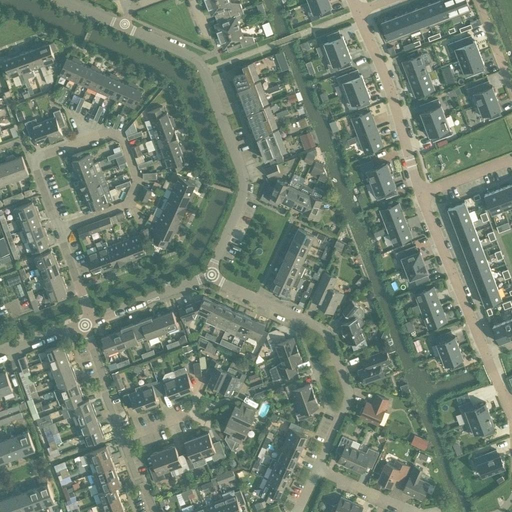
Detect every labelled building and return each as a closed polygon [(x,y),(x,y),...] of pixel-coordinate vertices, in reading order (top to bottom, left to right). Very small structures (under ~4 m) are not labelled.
[(218,18),(242,9),(240,3),(230,2),(228,0),(214,0),(206,3),(208,8),(209,8),(211,14),(216,12),(218,18)] [(307,2),(305,3),(310,14),(311,14),(318,11),(320,17),(332,13),(330,7),(332,6),(329,0),(313,0),(310,1),(307,2)] [(443,0),(437,0),(432,2),(440,22),(450,18),(443,0)] [(454,0),(443,0),(450,18),(460,15),(454,0)] [(454,0),(460,15),(471,10),(467,0),(454,0)] [(440,22),(432,2),(422,6),(429,23),(428,23),(430,26),(440,22)] [(412,10),(419,27),(428,23),(429,23),(422,6),(412,10)] [(242,9),(218,18),(220,23),(215,24),(217,31),(219,36),(239,29),(237,22),(244,14),(242,9)] [(412,10),(402,14),(409,30),(411,33),(420,30),(419,27),(412,10)] [(392,17),(400,38),(411,33),(409,30),(402,14),(392,17)] [(389,42),(400,38),(392,17),(382,21),(389,42)] [(242,36),(239,29),(219,36),(221,42),(222,41),(224,48),(229,46),(231,51),(242,47),(254,42),(252,36),(242,36)] [(341,36),(339,31),(327,35),(329,41),(320,44),(324,55),(347,47),(343,36),(341,36)] [(455,49),(459,59),(479,52),(475,40),(473,41),(471,35),(449,44),(451,50),(455,49)] [(57,64),(56,60),(52,51),(56,50),(53,42),(49,44),(49,43),(41,46),(39,44),(37,45),(50,82),(53,81),(52,73),(50,68),(56,65),(57,64)] [(35,45),(34,49),(26,52),(33,69),(40,66),(44,76),(47,83),(50,82),(37,45),(35,45)] [(393,46),(387,48),(390,56),(396,53),(393,46)] [(351,64),(349,59),(351,58),(347,47),(324,55),(329,66),(338,63),(340,69),(351,64)] [(281,51),(276,53),(278,61),(286,58),(284,51),(283,51),(282,51),(281,51)] [(19,54),(16,52),(14,53),(25,83),(27,87),(31,85),(28,78),(35,76),(33,69),(26,52),(19,54)] [(479,52),(459,59),(466,77),(484,70),(482,64),(484,64),(479,52)] [(25,83),(14,53),(12,54),(11,57),(4,60),(10,77),(18,75),(21,84),(25,83)] [(421,54),(402,62),(409,79),(428,71),(428,72),(433,70),(432,70),(430,63),(426,53),(421,54)] [(69,79),(77,59),(75,58),(73,60),(67,57),(59,74),(69,79)] [(77,59),(69,79),(78,83),(86,66),(80,63),(79,60),(77,59)] [(238,87),(259,79),(254,68),(255,68),(253,62),(234,69),(237,75),(234,76),(238,87)] [(86,66),(78,83),(87,87),(96,67),(94,66),(91,68),(86,66)] [(96,67),(87,87),(97,91),(104,74),(98,71),(98,68),(96,67)] [(343,94),(366,86),(362,75),(360,75),(358,70),(337,77),(343,94)] [(428,71),(409,79),(415,96),(434,89),(428,72),(428,71)] [(104,74),(97,91),(106,95),(115,75),(113,74),(110,76),(104,74)] [(115,75),(106,95),(116,99),(123,82),(117,80),(117,76),(115,75)] [(455,82),(453,77),(446,79),(448,85),(455,82)] [(243,100),(264,92),(259,81),(239,89),(243,100)] [(488,81),(467,89),(474,105),(478,104),(496,97),(492,86),(490,86),(488,81)] [(123,82),(116,99),(125,103),(134,83),(132,82),(129,85),(123,82)] [(134,83),(125,103),(134,107),(136,103),(138,99),(142,90),(136,88),(135,84),(134,83)] [(370,97),(366,86),(343,94),(348,105),(356,102),(359,108),(370,103),(368,98),(370,97)] [(264,92),(243,100),(247,111),(268,103),(264,92)] [(298,99),(295,93),(288,96),(290,102),(298,99)] [(501,108),(496,97),(478,104),(482,115),(487,113),(489,119),(501,114),(499,109),(501,108)] [(425,124),(445,116),(441,105),(440,105),(438,98),(420,105),(422,112),(421,112),(425,124)] [(84,105),(90,107),(93,102),(86,99),(84,105)] [(165,113),(162,106),(147,112),(153,128),(173,121),(172,119),(169,118),(167,112),(165,113)] [(252,124),(273,116),(269,106),(248,113),(252,124)] [(44,121),(51,139),(62,135),(58,124),(64,122),(59,110),(53,112),(55,117),(44,121)] [(358,135),(377,128),(370,111),(351,118),(358,135)] [(273,116),(252,124),(256,135),(277,127),(273,116)] [(450,128),(445,116),(425,124),(429,136),(431,135),(433,141),(451,134),(449,128),(450,128)] [(36,118),(31,120),(25,123),(29,135),(35,133),(39,143),(51,139),(44,121),(37,123),(36,118)] [(173,121),(153,128),(156,138),(174,131),(172,125),(174,123),(173,121)] [(364,153),(384,145),(377,128),(358,135),(364,153)] [(261,148),(282,141),(278,130),(257,137),(261,148)] [(155,149),(160,147),(177,141),(178,141),(175,131),(174,131),(156,138),(152,140),(155,149)] [(311,132),(305,134),(310,148),(316,146),(311,132)] [(349,147),(347,140),(341,143),(343,149),(349,147)] [(180,147),(178,141),(177,141),(160,147),(164,157),(184,149),(183,147),(180,147)] [(282,141),(261,148),(265,159),(268,158),(270,164),(283,159),(281,153),(286,151),(282,141)] [(140,150),(138,145),(131,147),(134,157),(142,154),(140,150)] [(184,149),(164,157),(169,171),(186,165),(182,154),(185,151),(184,149)] [(73,171),(94,163),(90,153),(84,156),(82,151),(72,155),(74,159),(72,160),(75,166),(73,169),(73,171)] [(10,156),(18,178),(29,174),(22,156),(14,158),(13,154),(10,156)] [(314,157),(307,154),(304,161),(311,164),(314,157)] [(0,164),(7,182),(18,178),(10,156),(6,157),(8,161),(0,164)] [(372,160),(362,164),(364,171),(367,170),(371,181),(391,174),(391,173),(393,172),(390,163),(387,164),(387,162),(374,167),(372,160)] [(324,165),(316,161),(312,169),(320,173),(324,165)] [(80,179),(97,173),(94,163),(73,171),(74,173),(77,174),(80,179)] [(268,177),(280,172),(277,164),(265,169),(268,177)] [(320,173),(318,178),(325,181),(327,176),(323,166),(320,173)] [(83,189),(106,181),(102,171),(97,173),(80,179),(79,179),(83,190),(83,189)] [(391,174),(371,181),(378,199),(385,196),(386,198),(397,194),(394,186),(396,186),(391,174)] [(164,183),(193,196),(194,194),(192,191),(195,184),(194,183),(196,181),(189,178),(188,180),(178,176),(174,184),(166,180),(164,183)] [(290,182),(286,181),(283,182),(277,179),(274,187),(269,184),(264,195),(270,198),(271,196),(281,200),(290,182)] [(291,179),(290,182),(281,200),(292,205),(300,189),(299,189),(302,184),(291,179)] [(83,189),(86,195),(83,198),(84,200),(104,192),(109,190),(106,181),(83,189)] [(185,206),(188,198),(192,198),(193,196),(164,183),(163,186),(172,190),(168,198),(185,206)] [(303,210),(312,192),(313,189),(302,184),(299,189),(300,189),(292,205),(303,210)] [(503,209),(511,205),(511,197),(507,186),(496,190),(503,209)] [(143,187),(140,193),(138,198),(145,201),(150,190),(143,187)] [(104,192),(84,200),(85,202),(88,202),(91,208),(93,207),(95,211),(108,207),(106,202),(108,202),(113,200),(109,190),(104,192)] [(492,214),(503,209),(496,190),(484,194),(492,214)] [(312,192),(303,210),(314,215),(313,217),(319,220),(324,209),(318,207),(320,204),(324,202),(323,199),(326,198),(323,191),(315,194),(312,192)] [(185,206),(168,198),(163,209),(180,217),(181,217),(186,206),(185,206)] [(15,208),(14,209),(13,211),(16,220),(21,219),(39,212),(37,206),(34,207),(32,202),(15,208)] [(452,218),(469,212),(465,202),(448,208),(452,218)] [(386,227),(405,220),(399,203),(380,210),(386,227)] [(177,224),(180,217),(163,209),(160,217),(151,213),(149,216),(178,229),(179,227),(177,224)] [(25,229),(41,223),(39,219),(41,218),(39,212),(21,219),(25,229)] [(455,228),(472,221),(469,212),(452,218),(455,228)] [(170,239),(173,231),(177,231),(178,229),(149,216),(148,219),(157,223),(152,233),(155,235),(152,242),(165,248),(169,238),(170,239)] [(109,217),(103,219),(98,221),(100,227),(106,226),(112,224),(109,217)] [(393,245),(412,237),(405,220),(386,227),(393,245)] [(88,225),(90,231),(94,230),(100,227),(98,221),(88,225)] [(459,237),(476,231),(472,221),(455,228),(459,237)] [(25,229),(20,231),(24,242),(29,240),(47,233),(45,227),(42,228),(41,223),(25,229)] [(147,227),(139,230),(143,240),(151,237),(147,227)] [(293,238),(309,245),(314,235),(298,228),(293,238)] [(463,247),(480,240),(476,231),(459,237),(463,247)] [(47,233),(29,240),(33,251),(49,245),(47,240),(49,239),(47,233)] [(139,234),(129,238),(137,259),(139,258),(139,254),(146,252),(139,234)] [(3,237),(0,238),(0,250),(2,256),(10,253),(3,237)] [(129,238),(119,242),(125,260),(126,259),(132,257),(135,259),(137,259),(129,238)] [(309,245),(293,238),(289,248),(305,255),(309,245)] [(466,256),(483,250),(480,240),(463,247),(466,256)] [(100,243),(102,248),(98,250),(105,270),(107,270),(108,266),(114,264),(108,246),(106,241),(100,243)] [(343,244),(336,241),(333,248),(340,251),(343,244)] [(114,264),(114,265),(126,260),(126,259),(125,260),(119,242),(108,246),(114,264)] [(15,245),(10,247),(14,258),(19,257),(15,245)] [(404,249),(396,253),(402,269),(405,268),(424,261),(420,250),(418,251),(416,245),(404,249)] [(285,258),(300,265),(305,255),(289,248),(285,258)] [(103,271),(105,270),(98,250),(87,254),(94,271),(100,269),(103,271)] [(470,266),(487,260),(483,250),(466,256),(470,266)] [(39,268),(57,261),(55,255),(53,256),(51,251),(35,257),(39,268)] [(300,265),(285,258),(280,268),(301,277),(305,267),(300,265)] [(474,276),(491,269),(487,260),(470,266),(474,276)] [(39,268),(42,274),(37,276),(38,280),(59,272),(57,268),(59,267),(57,261),(39,268)] [(405,268),(402,269),(406,281),(410,279),(415,277),(417,283),(429,279),(426,273),(428,272),(424,261),(405,268)] [(301,277),(280,268),(276,278),(292,285),(296,287),(301,277)] [(477,285),(494,279),(491,269),(474,276),(477,285)] [(317,273),(317,272),(315,271),(312,277),(318,280),(321,274),(317,273)] [(61,277),(59,272),(38,280),(40,284),(45,283),(47,289),(65,282),(63,276),(61,277)] [(339,303),(343,294),(332,289),(337,278),(325,272),(313,298),(322,302),(320,306),(333,312),(337,302),(339,303)] [(292,285),(276,278),(271,288),(275,289),(273,293),(289,300),(291,296),(287,294),(292,285)] [(360,289),(366,283),(361,278),(355,285),(360,289)] [(481,295),(498,289),(494,279),(477,285),(481,295)] [(67,288),(65,282),(47,289),(42,291),(46,302),(51,300),(67,294),(65,289),(67,288)] [(421,311),(440,304),(434,286),(415,294),(421,311)] [(485,305),(502,298),(498,289),(481,295),(485,305)] [(306,291),(304,290),(300,301),(305,303),(310,293),(306,291)] [(208,318),(215,302),(212,301),(205,297),(204,296),(202,300),(178,309),(184,322),(197,317),(199,314),(208,318)] [(362,319),(365,315),(365,311),(352,300),(342,312),(349,317),(351,318),(351,319),(342,323),(343,328),(342,328),(344,335),(346,334),(349,344),(352,343),(354,349),(367,344),(360,325),(361,325),(364,321),(362,319)] [(216,326),(225,306),(218,303),(215,302),(208,318),(206,321),(216,326)] [(428,328),(447,321),(440,304),(421,311),(428,328)] [(225,330),(234,311),(231,310),(225,306),(216,326),(225,330)] [(173,311),(163,314),(162,315),(168,330),(178,326),(173,311)] [(225,330),(235,335),(244,315),(237,312),(234,311),(225,330)] [(168,330),(162,315),(152,319),(158,334),(168,330)] [(247,335),(254,320),(251,319),(244,315),(235,335),(245,339),(247,335)] [(151,316),(136,322),(143,340),(158,334),(152,319),(151,316)] [(509,339),(511,337),(511,318),(503,322),(509,339)] [(406,321),(405,321),(407,327),(408,327),(413,325),(411,319),(406,321)] [(254,320),(247,335),(257,340),(256,342),(263,345),(269,332),(263,330),(266,324),(264,324),(257,321),(254,320)] [(136,322),(127,325),(121,328),(122,330),(128,345),(143,340),(136,322)] [(499,343),(509,339),(503,322),(493,326),(499,343)] [(112,334),(118,349),(128,345),(122,330),(112,334)] [(453,336),(451,331),(439,335),(441,341),(436,343),(441,354),(459,347),(455,336),(453,336)] [(107,353),(116,350),(118,349),(112,334),(102,338),(107,353)] [(279,355),(298,349),(293,337),(283,341),(281,335),(268,340),(272,349),(277,349),(279,355)] [(207,346),(216,349),(218,344),(209,340),(207,346)] [(49,359),(67,353),(66,349),(64,348),(62,343),(46,349),(49,359)] [(189,344),(183,346),(185,352),(192,350),(189,344)] [(389,353),(394,351),(392,344),(386,346),(389,353)] [(464,364),(462,359),(463,358),(459,347),(441,354),(445,365),(450,363),(452,369),(464,364)] [(298,349),(279,355),(282,362),(270,369),(274,380),(295,372),(291,364),(302,360),(298,349)] [(358,373),(360,376),(362,377),(363,383),(384,375),(381,366),(390,362),(386,350),(362,359),(365,367),(359,370),(359,371),(358,373)] [(67,353),(49,359),(53,369),(69,363),(68,359),(69,356),(67,353)] [(28,367),(29,367),(25,356),(18,358),(22,369),(28,367)] [(219,389),(225,376),(227,371),(220,368),(222,363),(212,359),(207,371),(212,374),(208,383),(219,389)] [(201,369),(200,362),(193,363),(195,376),(202,375),(201,369)] [(56,378),(62,376),(74,372),(73,368),(71,367),(69,363),(53,369),(56,376),(56,378)] [(136,364),(134,365),(133,368),(134,370),(138,372),(141,366),(136,364)] [(227,371),(225,376),(219,389),(230,394),(235,384),(240,386),(246,374),(229,366),(227,371)] [(26,379),(32,377),(28,367),(22,369),(23,371),(24,373),(26,379)] [(175,376),(182,393),(193,389),(185,367),(173,371),(175,376)] [(0,373),(0,385),(3,393),(13,390),(8,376),(6,371),(0,373)] [(23,371),(19,372),(29,399),(33,398),(31,393),(29,388),(28,384),(26,379),(24,373),(23,371)] [(182,393),(175,376),(173,371),(165,374),(163,379),(164,380),(158,382),(162,394),(168,392),(170,398),(182,393)] [(62,376),(56,378),(58,384),(54,386),(56,389),(76,382),(75,378),(76,376),(74,372),(62,376)] [(118,372),(112,375),(118,391),(124,389),(118,372)] [(263,384),(261,378),(250,382),(252,388),(263,384)] [(148,381),(139,385),(141,389),(147,406),(159,402),(157,396),(162,394),(158,382),(157,379),(151,381),(148,381)] [(296,402),(314,395),(310,383),(300,387),(298,381),(285,386),(287,392),(292,391),(296,402)] [(76,382),(56,389),(54,390),(58,400),(63,397),(82,391),(80,387),(78,386),(76,382)] [(403,394),(409,391),(406,382),(399,384),(403,394)] [(141,389),(139,385),(134,387),(136,391),(130,394),(129,393),(123,395),(128,407),(134,405),(136,411),(147,406),(141,389)] [(266,390),(254,394),(256,400),(268,395),(266,390)] [(83,401),(82,397),(83,395),(82,391),(63,397),(66,403),(62,404),(63,409),(67,407),(73,405),(83,401)] [(360,416),(378,424),(385,410),(389,400),(376,394),(372,404),(366,402),(364,408),(362,407),(359,414),(361,415),(360,416)] [(314,395),(296,402),(300,413),(295,414),(298,421),(310,416),(308,410),(319,406),(314,395)] [(73,405),(76,415),(94,408),(93,404),(91,403),(89,399),(83,401),(73,405)] [(459,405),(466,423),(490,413),(485,402),(473,406),(471,401),(459,405)] [(230,417),(249,426),(255,414),(254,414),(256,408),(244,403),(242,408),(235,405),(230,417)] [(9,409),(11,414),(20,410),(19,405),(9,409)] [(80,424),(96,418),(95,414),(96,412),(94,408),(76,415),(80,424)] [(0,412),(0,414),(1,417),(11,414),(9,409),(0,412)] [(490,413),(466,423),(470,434),(481,430),(483,436),(495,432),(492,426),(494,425),(490,413)] [(249,426),(230,417),(225,429),(231,432),(230,435),(225,438),(232,450),(238,446),(240,442),(243,437),(244,438),(249,426)] [(98,422),(96,418),(80,424),(76,426),(78,429),(81,428),(83,434),(101,427),(100,423),(98,422)] [(43,427),(49,425),(53,423),(52,419),(42,423),(43,427)] [(291,428),(285,439),(301,446),(303,443),(307,437),(307,435),(302,433),(304,428),(291,422),(289,427),(291,428)] [(101,427),(83,434),(87,444),(103,437),(102,433),(103,431),(101,427)] [(18,435),(25,453),(35,450),(28,432),(18,435)] [(197,437),(204,456),(211,453),(214,460),(225,456),(221,443),(213,445),(209,432),(197,437)] [(9,439),(16,457),(25,453),(18,435),(9,439)] [(350,467),(358,449),(350,446),(353,440),(342,435),(336,449),(342,452),(338,462),(350,467)] [(418,436),(414,445),(426,450),(429,442),(429,440),(428,440),(418,436)] [(204,456),(197,437),(185,441),(189,452),(184,454),(190,469),(199,465),(197,459),(204,456)] [(0,442),(0,444),(6,461),(16,457),(9,439),(0,442)] [(301,446),(285,439),(281,449),(298,457),(300,449),(301,446)] [(175,445),(163,450),(170,469),(173,475),(190,469),(184,454),(179,456),(175,445)] [(88,464),(94,462),(110,456),(107,446),(84,454),(88,464)] [(358,449),(350,467),(362,473),(367,463),(373,466),(379,452),(369,447),(366,453),(358,449)] [(276,459),(292,466),(294,463),(298,457),(281,449),(276,459)] [(496,449),(476,457),(483,476),(505,467),(500,454),(498,455),(496,449)] [(170,469),(163,450),(158,451),(157,451),(153,452),(152,454),(151,454),(155,464),(149,467),(155,482),(165,478),(163,471),(170,469)] [(429,461),(431,456),(419,452),(417,456),(429,461)] [(94,462),(97,471),(114,465),(110,456),(94,462)] [(262,458),(258,456),(255,461),(260,463),(262,464),(264,460),(262,459),(262,458)] [(292,466),(276,459),(271,468),(272,469),(289,476),(291,469),(292,466)] [(404,477),(409,466),(397,460),(394,466),(386,462),(378,480),(392,486),(397,474),(404,477)] [(95,483),(117,475),(114,465),(97,471),(92,474),(95,483)] [(422,500),(429,483),(418,478),(422,469),(414,466),(403,491),(422,500)] [(272,469),(271,468),(266,478),(268,479),(283,486),(285,483),(289,476),(272,469)] [(70,475),(68,471),(61,474),(58,475),(60,481),(63,479),(63,478),(70,475)] [(232,471),(224,474),(227,482),(235,479),(232,471)] [(115,486),(115,487),(121,485),(117,475),(95,483),(99,492),(104,490),(115,486)] [(212,481),(207,483),(208,487),(213,486),(218,484),(216,477),(211,479),(212,481)] [(268,479),(266,478),(258,494),(271,500),(274,495),(279,497),(280,496),(282,489),(283,486),(268,479)] [(38,487),(45,505),(55,501),(48,483),(38,487)] [(104,490),(99,492),(102,502),(119,496),(115,487),(115,486),(104,490)] [(29,491),(35,509),(45,505),(38,487),(29,491)] [(183,497),(188,495),(186,490),(176,494),(178,500),(183,498),(183,497)] [(222,494),(224,498),(229,511),(237,511),(240,511),(242,511),(240,505),(245,503),(240,490),(234,492),(233,490),(222,494)] [(19,494),(25,511),(26,511),(35,509),(29,491),(19,494)] [(9,498),(14,511),(25,511),(19,494),(9,498)] [(99,511),(104,511),(122,506),(119,496),(102,502),(97,504),(99,511)] [(347,511),(352,501),(341,496),(337,506),(330,503),(326,511),(347,511)] [(0,501),(3,511),(14,511),(9,498),(0,501)] [(229,511),(224,498),(214,502),(217,511),(229,511)] [(352,501),(347,511),(360,511),(363,506),(352,501)] [(217,511),(214,502),(204,506),(205,511),(217,511)] [(261,508),(259,503),(250,506),(252,511),(261,508)]
